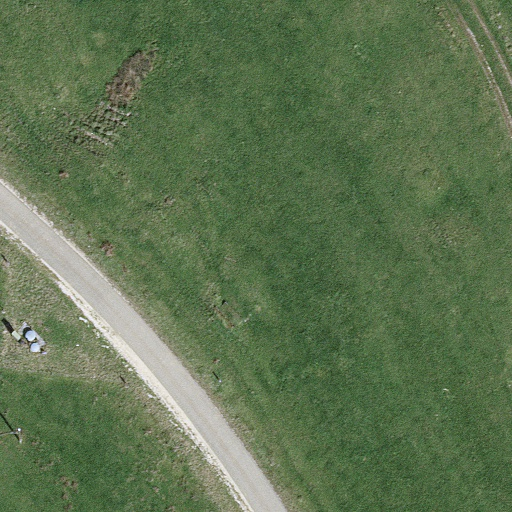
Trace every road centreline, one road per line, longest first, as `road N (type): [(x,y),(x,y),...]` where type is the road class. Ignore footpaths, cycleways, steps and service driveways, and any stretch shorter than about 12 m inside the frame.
road 1 (track): [(0,205),(123,323),(265,511)]
road 2 (track): [(511,114),(453,0)]
